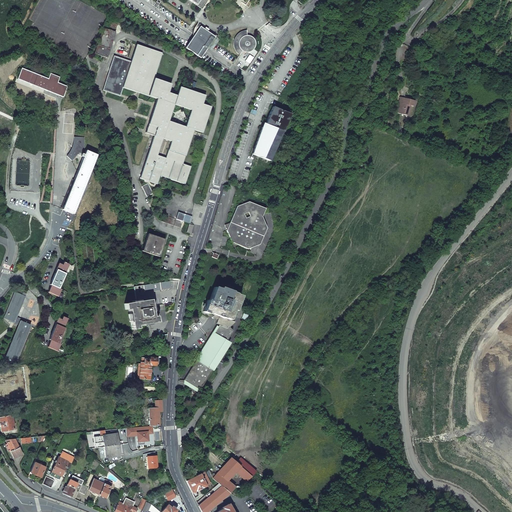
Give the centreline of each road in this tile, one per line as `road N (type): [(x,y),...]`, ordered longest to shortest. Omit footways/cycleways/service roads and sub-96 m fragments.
road 1 (residential): [(427,0),(380,47),(346,116),(336,167),(273,292),(191,428),(171,443)]
road 2 (residential): [(171,443),(179,316),(225,153),(253,82),(317,0)]
road 3 (track): [(479,511),(470,497),(415,475),(402,407),(409,327),(432,267),(511,170)]
road 4 (unknown): [(199,240),(157,225),(138,192),(98,91),(104,61)]
